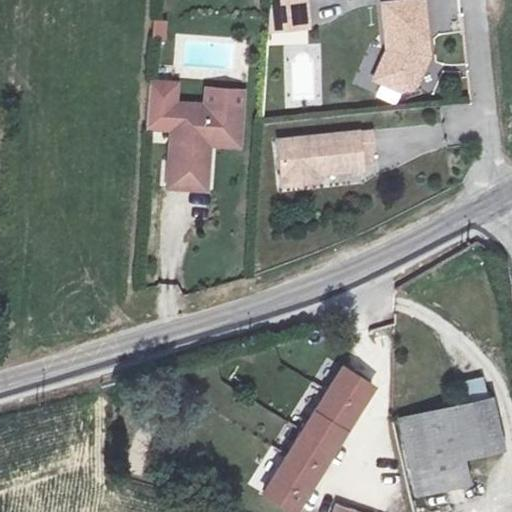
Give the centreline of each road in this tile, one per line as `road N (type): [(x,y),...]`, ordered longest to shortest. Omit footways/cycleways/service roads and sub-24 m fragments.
road 1 (tertiary): [(491,199),(218,329),(0,390)]
road 2 (residential): [(491,199),(470,0)]
